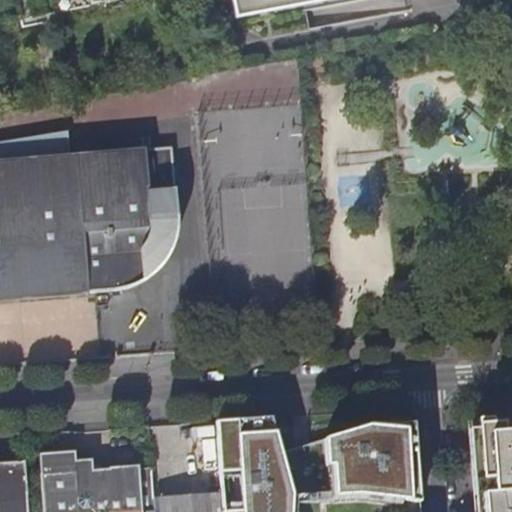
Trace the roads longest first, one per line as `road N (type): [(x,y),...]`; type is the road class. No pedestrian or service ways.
road 1 (tertiary): [(429,374),(0,405)]
road 2 (residential): [(429,374),(438,511)]
